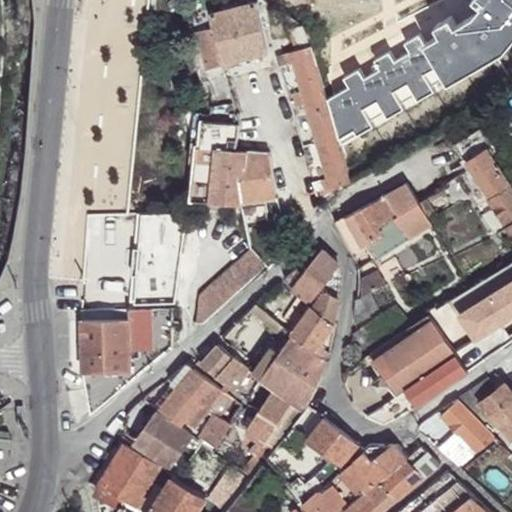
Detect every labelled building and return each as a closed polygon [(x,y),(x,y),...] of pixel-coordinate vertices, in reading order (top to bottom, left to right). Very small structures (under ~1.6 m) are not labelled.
[(215,33),(223,63),(269,50),(258,0),(256,0),(211,12),(215,33)] [(511,0),(473,0),(474,0),(481,9),(475,17),(458,28),(452,19),(437,27),(443,35),(430,42),(423,30),(408,39),(414,50),(398,58),(393,48),(378,56),(383,65),(368,73),(363,64),(347,73),(353,84),(333,96),(348,141),(450,82),(506,53),(511,45),(511,0)] [(207,68),(208,67),(223,63),(215,33),(199,37),(207,68)] [(299,37),(303,49),(310,47),(307,35),(299,37)] [(330,186),(348,181),(310,47),(303,49),(292,51),(330,186)] [(214,96),(231,93),(223,63),(208,67),(214,96)] [(241,201),(276,196),(273,172),(231,176),(233,148),(232,148),(233,124),(203,120),(200,145),(197,144),(192,198),(242,204),(241,201)] [(242,125),(233,124),(232,148),(233,148),(231,176),(273,172),(270,152),(239,154),(240,148),(242,125)] [(486,148),(491,145),(493,144),(483,126),(455,143),(466,161),(486,148)] [(495,151),(491,145),(486,148),(490,153),(495,151)] [(488,198),(510,185),(490,153),(486,148),(466,161),(488,198)] [(416,202),(406,183),(386,193),(398,215),(416,202)] [(506,226),(511,222),(511,188),(510,185),(488,198),(506,226)] [(398,215),(386,193),(345,216),(353,232),(359,242),(364,239),(381,229),(378,225),(394,217),(398,215)] [(424,197),(416,202),(427,220),(435,216),(424,197)] [(427,220),(416,202),(398,215),(394,217),(405,237),(429,224),(427,220)] [(296,234),(300,216),(299,213),(296,213),(296,210),(282,213),(287,235),(296,234)] [(129,306),(172,306),(185,215),(138,214),(129,306)] [(353,232),(345,216),(334,221),(343,238),(353,232)] [(373,256),(405,237),(394,217),(378,225),(381,229),(364,239),(373,256)] [(343,238),(350,250),(357,247),(359,242),(353,232),(343,238)] [(278,260),(289,251),(288,240),(270,251),(278,260)] [(250,249),(210,284),(228,304),(248,287),(268,270),(250,249)] [(336,263),(324,251),(321,252),(315,260),(330,272),(336,264),(336,263)] [(303,275),(293,286),(307,299),(319,284),(330,272),(315,260),(303,275)] [(295,268),(284,279),(293,286),(303,275),(295,268)] [(415,322),(427,314),(399,272),(386,280),(415,322)] [(511,283),(457,318),(473,344),(511,319),(511,283)] [(197,325),(205,324),(228,304),(210,284),(199,294),(197,325)] [(307,299),(308,301),(313,304),(334,322),(337,298),(319,284),(307,299)] [(351,337),(386,314),(371,292),(355,302),(351,337)] [(308,301),(291,323),(287,328),(293,333),(313,306),(313,304),(308,301)] [(313,306),(293,333),(314,349),(334,322),(313,306)] [(174,307),(146,309),(145,324),(145,350),(142,353),(145,359),(140,364),(145,371),(172,349),(174,307)] [(129,325),(145,324),(146,309),(129,311),(129,319),(129,325)] [(280,323),(269,314),(262,323),(273,331),(280,323)] [(364,355),(399,333),(386,314),(351,337),(364,355)] [(410,336),(431,321),(427,314),(415,322),(406,329),(410,336)] [(129,325),(129,319),(82,319),(81,322),(82,373),(106,372),(130,372),(129,325)] [(395,398),(455,356),(431,321),(410,336),(372,363),(380,375),(387,385),(395,396),(395,398)] [(276,338),(285,344),(293,333),(287,328),(285,327),(276,338)] [(293,401),(302,408),(308,402),(309,399),(295,391),(321,354),(314,349),(293,333),(285,344),(264,372),(261,378),(293,401)] [(218,345),(201,363),(235,395),(253,371),(234,357),(233,359),(218,345)] [(295,391),(309,399),(316,387),(321,373),(326,358),(321,354),(295,391)] [(398,417),(466,372),(455,356),(395,398),(395,396),(384,405),(384,407),(367,418),(382,423),(398,417)] [(256,374),(261,378),(264,372),(259,368),(256,374)] [(194,370),(178,387),(208,411),(209,410),(224,393),(211,382),(194,370)] [(89,416),(109,399),(106,372),(82,373),(89,416)] [(377,391),(387,385),(380,375),(371,382),(377,391)] [(497,388),(489,376),(456,397),(458,398),(469,410),(483,426),(494,417),(482,401),(488,396),(497,388)] [(511,390),(504,383),(497,388),(488,396),(482,401),(494,417),(510,438),(511,436),(511,390)] [(178,387),(162,407),(180,421),(183,417),(196,427),(208,411),(178,387)] [(293,401),(274,391),(246,432),(264,442),(266,442),(273,446),(292,422),(302,408),(293,401)] [(494,438),(483,426),(469,410),(458,398),(440,414),(457,432),(475,452),(494,438)] [(127,416),(124,434),(136,443),(159,411),(144,399),(127,416)] [(237,402),(224,421),(230,424),(241,406),(237,402)] [(305,432),(321,414),(308,402),(302,408),(292,422),(305,432)] [(159,411),(136,443),(170,467),(192,436),(190,435),(159,411)] [(215,415),(200,436),(215,447),(230,424),(224,421),(215,415)] [(332,455),(344,465),(362,449),(324,417),(309,436),(332,455)] [(458,466),(475,452),(457,432),(439,448),(458,466)] [(394,469),(407,459),(396,444),(391,444),(373,459),(361,469),(364,471),(374,484),(394,469)] [(373,459),(391,444),(368,444),(362,449),(373,459)] [(95,488),(97,495),(118,509),(120,507),(124,500),(136,508),(161,470),(122,446),(99,484),(95,488)] [(344,465),(355,477),(364,471),(361,469),(373,459),(362,449),(344,465)] [(328,480),(344,465),(332,455),(320,470),(328,480)] [(440,463),(432,455),(416,469),(423,476),(440,463)] [(416,469),(407,459),(394,469),(410,487),(421,477),(423,476),(416,469)] [(410,487),(394,469),(374,484),(366,490),(364,492),(381,511),(410,487)] [(366,490),(374,484),(364,471),(355,477),(366,490)] [(231,501),(247,479),(237,472),(221,495),(231,501)] [(196,511),(205,498),(198,494),(195,491),(172,477),(148,511),(196,511)] [(287,486),(300,504),(308,497),(305,494),(309,491),(298,478),(287,486)] [(457,480),(452,485),(463,499),(471,493),(457,480)] [(224,509),(231,501),(221,495),(204,484),(200,490),(198,494),(205,498),(224,509)] [(448,511),(463,499),(452,485),(418,511),(448,511)] [(330,507),(340,500),(328,486),(318,493),(330,507)] [(340,511),(343,510),(346,507),(340,500),(330,507),(318,493),(317,490),(308,497),(300,504),(306,511),(340,511)] [(379,511),(381,511),(364,492),(346,507),(343,510),(345,511),(379,511)] [(448,511),(492,511),(471,493),(463,499),(448,511)]
